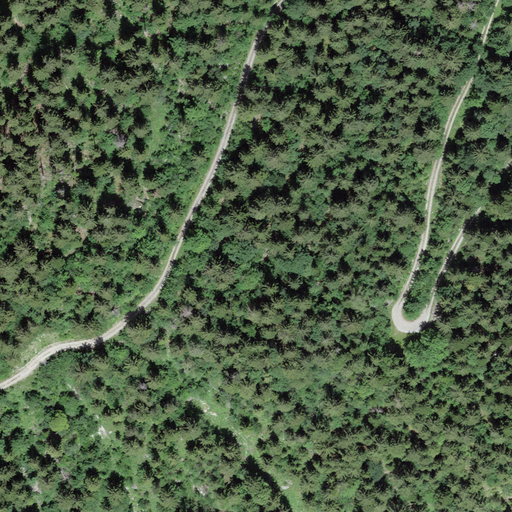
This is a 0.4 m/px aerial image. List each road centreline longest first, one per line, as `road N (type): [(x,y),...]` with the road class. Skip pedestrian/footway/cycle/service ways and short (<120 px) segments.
road 1 (track): [(511,156),(462,233),(424,317),(409,327),(396,315),(425,236),(446,132),(497,0)]
road 2 (track): [(282,0),(159,286),(106,336),(54,348),(0,387)]
